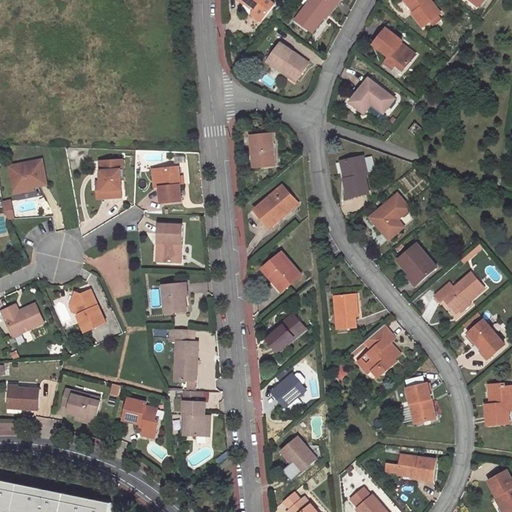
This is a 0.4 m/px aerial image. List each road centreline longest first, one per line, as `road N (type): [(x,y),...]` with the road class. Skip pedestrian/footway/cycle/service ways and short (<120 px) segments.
road 1 (residential): [(441,511),(468,427),(444,359),(342,242),(310,118)]
road 2 (residential): [(253,511),(210,90)]
road 3 (residential): [(0,442),(89,456),(130,473),(178,511)]
road 4 (residential): [(310,118),(366,0)]
